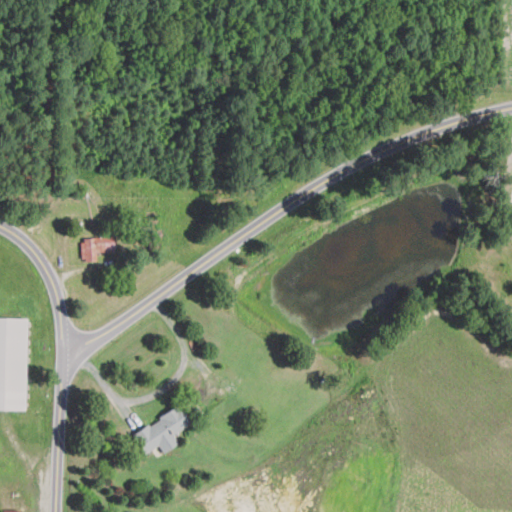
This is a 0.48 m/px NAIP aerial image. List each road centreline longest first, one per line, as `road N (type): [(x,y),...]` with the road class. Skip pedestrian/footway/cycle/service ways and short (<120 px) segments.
road 1 (residential): [(64,364),(330,176),(432,130),(511,107)]
road 2 (residential): [(0,224),(38,255),(60,309),(57,511)]
